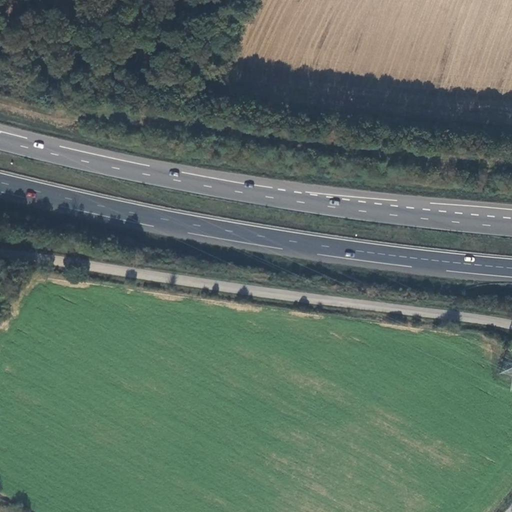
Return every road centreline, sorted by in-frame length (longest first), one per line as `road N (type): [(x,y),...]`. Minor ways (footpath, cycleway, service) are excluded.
road 1 (trunk): [(511,227),(200,184),(0,139)]
road 2 (trunk): [(0,181),(197,224),(511,267)]
road 3 (unclassified): [(0,252),(511,324)]
